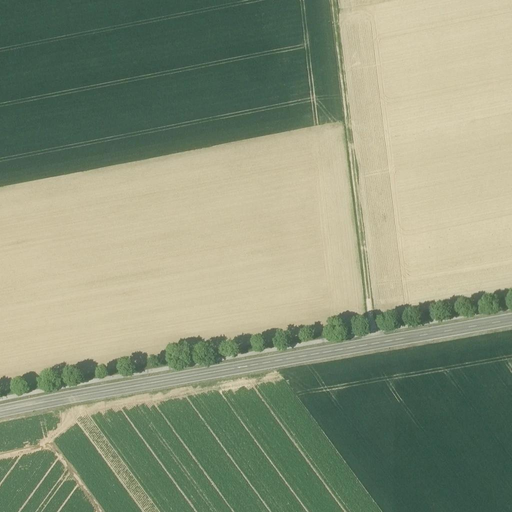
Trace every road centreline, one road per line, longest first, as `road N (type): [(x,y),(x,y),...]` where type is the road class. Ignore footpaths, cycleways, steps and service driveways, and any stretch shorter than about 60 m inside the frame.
road 1 (secondary): [(0,413),(511,319)]
road 2 (track): [(331,0),(376,344)]
